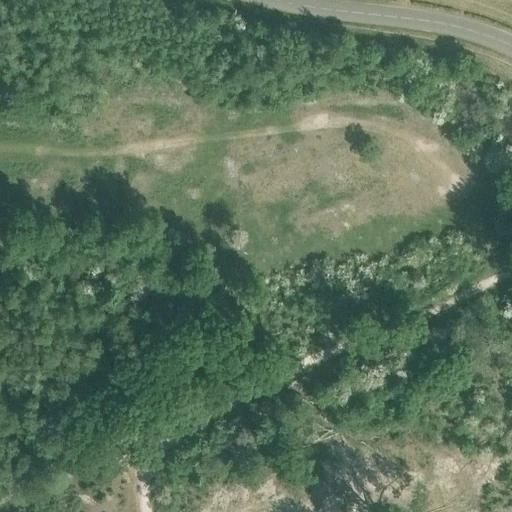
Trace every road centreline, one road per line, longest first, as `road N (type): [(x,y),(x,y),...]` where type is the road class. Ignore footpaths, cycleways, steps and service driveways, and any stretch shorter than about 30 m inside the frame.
road 1 (unclassified): [(511,47),(445,26),(276,0)]
road 2 (track): [(301,363),(498,280)]
road 3 (track): [(146,457),(208,412),(301,363)]
road 4 (track): [(0,498),(49,478),(146,457)]
